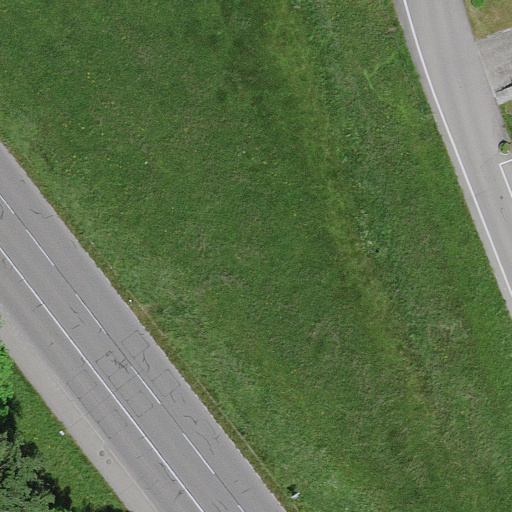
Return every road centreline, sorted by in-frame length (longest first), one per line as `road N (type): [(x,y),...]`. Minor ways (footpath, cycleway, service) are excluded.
road 1 (primary): [(203,511),(0,246)]
road 2 (residential): [(447,0),(511,200)]
